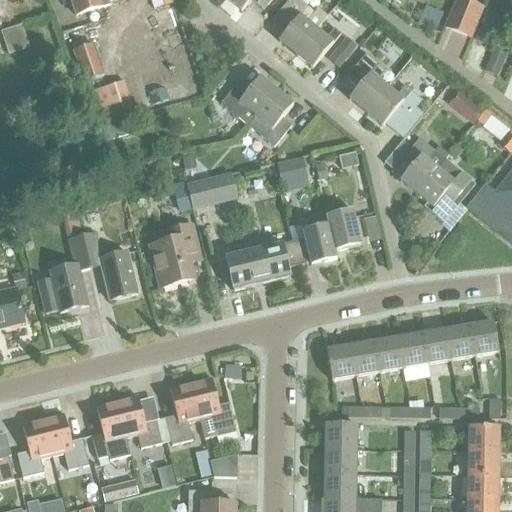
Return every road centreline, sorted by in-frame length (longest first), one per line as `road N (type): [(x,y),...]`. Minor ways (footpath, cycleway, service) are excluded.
road 1 (residential): [(200,0),(367,141),(405,297)]
road 2 (residential): [(0,393),(279,325)]
road 3 (residential): [(274,511),(279,325)]
road 4 (residential): [(511,110),(368,0)]
road 5 (residential): [(279,325),(405,297)]
